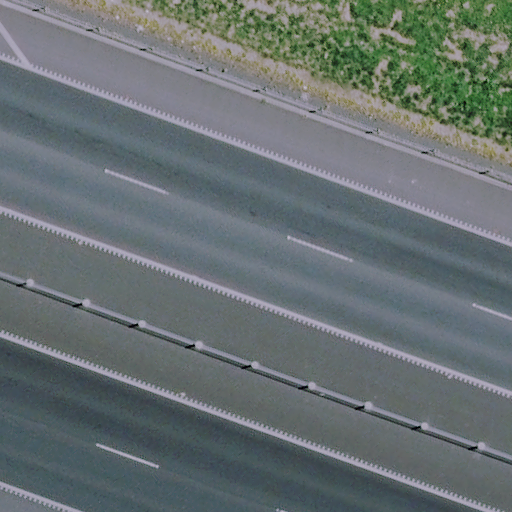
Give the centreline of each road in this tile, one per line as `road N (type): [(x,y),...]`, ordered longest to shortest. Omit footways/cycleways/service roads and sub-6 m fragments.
road 1 (motorway): [(0,116),(511,313)]
road 2 (motorway): [(251,511),(0,414)]
